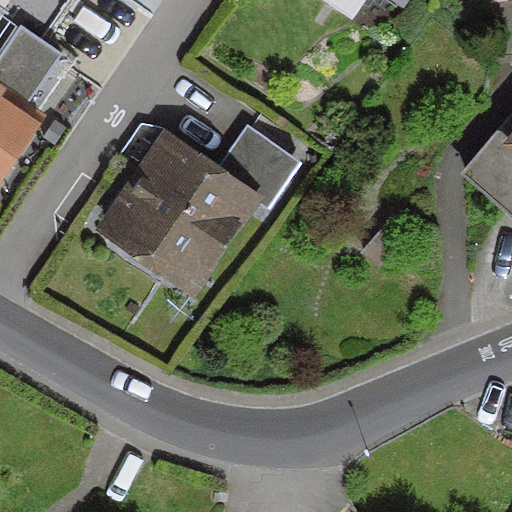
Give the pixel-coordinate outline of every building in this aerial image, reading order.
[(320,0),(341,14),(350,13),(359,0),(320,0)] [(15,26),(0,46),(0,164),(34,115),(20,106),(56,54),(15,26)] [(511,125),(506,120),(460,173),(511,217),(511,125)] [(163,142),(103,230),(184,285),(244,198),(163,142)] [(373,268),(392,247),(378,234),(359,256),(373,268)] [(511,511),(511,479),(496,474),(485,504),(506,511),(511,511)]
